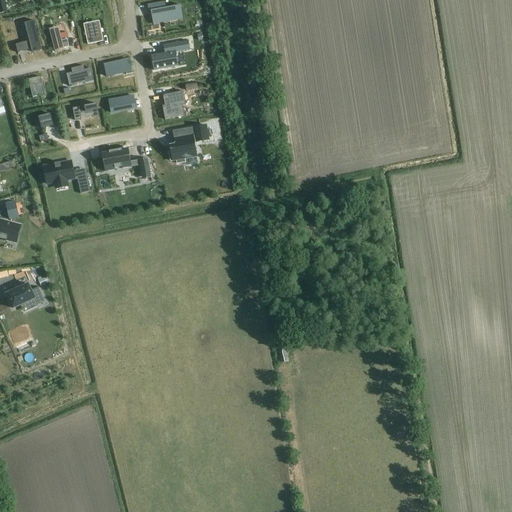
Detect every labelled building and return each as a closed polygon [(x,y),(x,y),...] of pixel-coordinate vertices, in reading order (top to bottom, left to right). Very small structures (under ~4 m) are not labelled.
[(159,9),(151,11),(153,25),(178,20),(176,7),(181,6),(180,5),(166,8),(165,2),(158,3),(159,9)] [(92,23),(84,25),(88,45),(98,43),(97,38),(102,36),(100,24),(93,26),(92,23)] [(34,26),(26,28),(30,41),(31,47),(32,50),(32,52),(40,50),(42,50),(42,48),(41,45),(39,39),(36,26),(34,26)] [(59,31),(50,33),(55,52),(64,50),(64,49),(70,48),(68,40),(62,41),(60,34),(59,31)] [(165,54),(151,56),(152,64),(154,71),(178,66),(176,52),(190,50),(188,41),(163,46),(165,54)] [(25,42),(16,45),(18,53),(27,50),(25,42)] [(128,60),(104,65),(107,77),(113,76),(113,72),(124,69),(125,73),(131,72),(128,60)] [(75,85),(75,81),(86,78),(87,82),(93,81),(90,69),(84,70),(83,66),(71,69),(72,73),(66,74),(69,86),(75,85)] [(41,77),(29,80),(30,86),(36,85),(38,96),(45,95),(41,77)] [(197,82),(185,85),(186,91),(198,89),(197,82)] [(165,106),(162,106),(165,120),(184,116),(182,106),(185,106),(183,92),(163,95),(165,106)] [(133,96),(109,101),(111,113),(118,112),(117,108),(128,106),(129,110),(135,109),(133,96)] [(79,107),(72,108),(73,110),(74,114),(75,121),(81,119),(80,113),(91,111),(92,117),(99,116),(98,110),(97,106),(96,104),(90,105),(79,107)] [(50,114),(38,117),(41,129),(53,126),(50,114)] [(171,153),(169,153),(171,161),(176,160),(177,164),(185,163),(184,159),(196,157),(194,142),(195,142),(196,142),(197,142),(208,140),(208,139),(208,136),(206,125),(196,127),(193,127),(192,128),(189,128),(187,129),(188,136),(177,138),(178,140),(178,143),(178,145),(175,145),(170,146),(171,153)] [(48,135),(39,137),(41,142),(45,141),(45,143),(50,142),(48,135)] [(141,173),(142,179),(142,180),(143,180),(151,178),(148,159),(131,162),(130,157),(128,148),(126,149),(102,153),(105,172),(115,170),(115,168),(122,167),(122,169),(140,166),(141,173)] [(55,165),(44,167),(47,184),(55,183),(56,189),(68,187),(67,181),(75,179),(73,172),(71,161),(60,163),(54,164),(55,165)] [(78,178),(77,179),(81,194),(90,192),(89,186),(88,182),(87,176),(82,177),(78,178)] [(0,220),(0,238),(16,243),(21,226),(0,220)] [(45,277),(38,280),(41,286),(48,283),(45,277)] [(28,284),(6,294),(13,309),(21,305),(34,299),(37,305),(45,302),(38,287),(31,291),(28,284)] [(35,299),(21,305),(22,306),(23,311),(24,312),(27,311),(33,309),(34,308),(38,306),(37,305),(35,300),(35,299)] [(277,364),(289,362),(286,341),(274,343),(277,364)]
